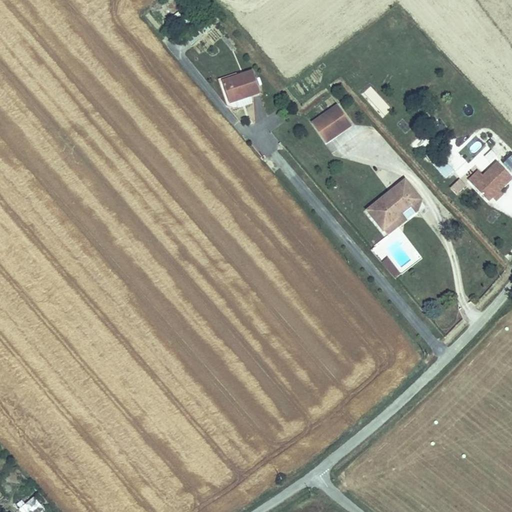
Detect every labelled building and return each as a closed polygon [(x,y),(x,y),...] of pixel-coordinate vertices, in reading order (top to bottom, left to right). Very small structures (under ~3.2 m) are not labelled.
[(263,91),(255,67),(223,78),(231,102),(239,99),(238,96),(248,92),(249,95),(263,91)] [(350,124),(338,106),(315,121),(327,139),(350,124)] [(476,137),(460,149),(466,156),(482,145),(476,137)] [(430,148),(421,156),(443,181),(452,173),(430,148)] [(511,180),(511,178),(500,164),(482,179),(472,189),(486,204),(492,199),(502,190),(511,180)] [(467,184),(472,189),(482,179),(478,174),(467,184)] [(456,196),(466,185),(458,178),(448,190),(456,196)] [(422,199),(409,181),(370,210),(385,231),(404,217),(402,214),(422,199)] [(492,199),(496,204),(506,195),(502,190),(492,199)] [(401,273),(388,258),(381,263),(395,278),(401,273)] [(34,498),(19,510),(20,511),(42,511),(44,511),(34,498)]
